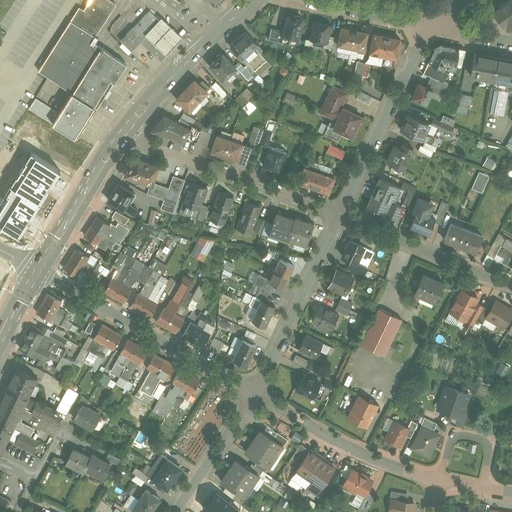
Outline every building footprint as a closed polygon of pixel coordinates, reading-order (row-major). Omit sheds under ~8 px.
[(90,0),(84,10),(79,7),(39,71),(72,93),(93,106),(110,80),(115,83),(127,64),(94,43),(98,38),(95,36),(116,4),(109,0),(90,0)] [(511,0),(509,0),(506,3),(504,1),(502,2),(501,1),(501,3),(499,4),(501,6),(493,12),(502,24),(504,22),(508,28),(511,28),(511,0)] [(149,11),(127,35),(138,45),(144,38),(144,37),(145,35),(159,20),(158,19),(149,11)] [(296,15),(293,17),(287,16),(283,31),(282,40),(283,40),(290,42),(291,35),(298,37),(298,39),(299,39),(303,19),(301,19),(301,17),(296,15)] [(159,20),(145,35),(166,55),(183,37),(160,16),(158,19),(159,20)] [(322,21),(318,20),(315,21),(313,21),(310,38),(315,39),(314,45),(323,46),(324,41),(328,42),(331,25),(323,23),(322,21)] [(350,27),(348,28),(342,27),(338,47),(337,50),(338,50),(350,53),(350,50),(355,28),(350,27)] [(283,31),(271,28),(269,39),(283,42),(283,40),(282,40),(283,31)] [(367,32),(361,31),(360,29),(355,28),(350,50),(353,50),(353,48),(358,49),(358,52),(363,53),(367,32)] [(260,48),(247,32),(231,46),(241,59),(243,57),(255,70),(267,60),(258,50),(260,48)] [(379,35),(375,34),(371,52),(382,55),(381,59),(383,59),(388,35),(382,34),(379,35)] [(138,45),(127,35),(120,42),(131,52),(138,45)] [(394,36),(388,35),(383,59),(385,59),(385,56),(391,57),(391,58),(396,59),(396,58),(397,58),(397,55),(397,54),(397,53),(400,43),(400,39),(395,38),(394,36)] [(405,44),(400,43),(397,53),(403,54),(405,44)] [(442,44),(441,45),(440,44),(434,48),(435,49),(434,50),(428,63),(443,71),(441,74),(445,75),(446,71),(453,73),(455,64),(458,48),(442,44)] [(464,49),(458,48),(455,64),(461,65),(464,49)] [(275,56),(268,49),(264,53),(270,61),(275,56)] [(222,54),(220,54),(216,57),(216,59),(209,66),(222,80),(226,77),(229,81),(236,75),(233,71),(236,68),(223,53),(222,54)] [(497,58),(474,53),(470,74),(480,76),(493,79),(497,58)] [(511,60),(497,58),(493,79),(511,82),(511,60)] [(365,62),(359,60),(356,72),(362,73),(365,62)] [(443,71),(428,63),(423,73),(430,77),(438,81),(439,80),(441,74),(443,71)] [(266,82),(259,75),(255,79),(262,86),(266,82)] [(493,79),(480,76),(478,84),(492,87),(493,79)] [(439,80),(438,81),(430,77),(428,82),(445,90),(448,84),(439,80)] [(201,85),(194,79),(186,89),(199,101),(207,90),(201,85)] [(511,82),(493,79),(492,87),(487,111),(502,114),(507,89),(511,90),(511,82)] [(210,87),(204,81),(201,85),(207,90),(210,87)] [(432,90),(418,84),(412,97),(426,103),(432,90)] [(349,93),(333,85),(320,112),(336,120),(342,108),(341,108),(345,99),(345,100),(349,93)] [(199,101),(186,89),(178,98),(190,110),(199,101)] [(243,92),(234,100),(242,109),(251,100),(243,92)] [(294,106),(298,96),(288,92),(284,102),(294,106)] [(372,97),(361,92),(357,98),(368,104),(372,97)] [(60,113),(53,123),(74,137),(86,118),(89,120),(92,116),(89,114),(93,106),(72,93),(60,113)] [(472,95),(460,93),(458,106),(469,108),(472,95)] [(60,113),(36,98),(29,108),(53,123),(60,113)] [(361,116),(342,108),(336,120),(335,123),(329,121),(328,124),(327,123),(326,125),(327,125),(323,133),(332,138),(347,145),(361,116)] [(429,124),(409,114),(401,130),(430,144),(434,136),(425,132),(429,124)] [(190,129),(164,115),(152,130),(184,142),(188,134),(191,129),(190,129)] [(453,127),(433,118),(430,124),(450,133),(453,127)] [(201,130),(192,125),(190,129),(191,129),(188,134),(193,136),(191,139),(197,142),(201,130)] [(212,134),(201,130),(197,142),(207,146),(212,134)] [(332,138),(323,133),(318,130),(315,137),(330,143),(332,138)] [(265,132),(260,145),(267,147),(271,134),(265,132)] [(229,139),(217,135),(212,151),(224,155),(229,139)] [(251,147),(229,139),(224,155),(245,163),(251,147)] [(331,144),(327,152),(343,159),(347,151),(331,144)] [(401,149),(394,145),(387,161),(403,169),(412,149),(403,145),(401,149)] [(286,154),(270,149),(264,166),(280,171),(286,154)] [(23,231),(60,172),(28,152),(7,186),(10,188),(4,196),(0,193),(0,226),(16,236),(20,229),(23,231)] [(484,165),(492,170),(497,161),(488,157),(484,165)] [(158,167),(138,159),(133,160),(125,173),(125,177),(127,176),(151,185),(158,167)] [(309,170),(304,168),(299,183),(307,185),(306,186),(313,189),(319,170),(310,167),(309,170)] [(329,174),(319,170),(313,189),(320,191),(321,190),(328,193),(333,178),(328,176),(329,174)] [(484,193),(491,176),(480,171),(473,188),(484,193)] [(173,176),(169,188),(155,183),(153,188),(150,187),(147,193),(164,200),(176,204),(185,180),(173,176)] [(380,177),(367,205),(395,218),(401,205),(393,201),(400,186),(380,177)] [(417,187),(403,181),(401,187),(407,190),(414,194),(417,187)] [(135,194),(119,183),(109,201),(123,209),(123,208),(134,215),(137,209),(130,204),(135,194)] [(208,189),(192,183),(184,204),(200,210),(208,189)] [(414,194),(407,190),(401,202),(409,205),(414,194)] [(233,197),(219,192),(214,207),(210,218),(211,219),(212,216),(225,220),(233,197)] [(428,203),(418,199),(413,212),(415,213),(410,226),(429,234),(434,222),(435,219),(434,218),(427,215),(429,211),(426,210),(428,203)] [(176,204),(164,200),(161,208),(173,213),(176,204)] [(261,207),(247,202),(238,226),(252,231),(261,207)] [(441,202),(434,218),(435,219),(434,222),(440,225),(448,204),(441,202)] [(208,207),(203,205),(198,217),(204,219),(205,217),(208,207)] [(214,207),(209,205),(208,207),(205,217),(210,218),(214,207)] [(151,209),(148,223),(155,224),(159,210),(151,209)] [(129,218),(117,212),(114,217),(125,224),(129,218)] [(272,223),(269,232),(280,236),(279,238),(286,241),(286,239),(293,219),(276,212),(272,223)] [(116,228),(97,216),(91,225),(103,233),(110,238),(114,240),(117,242),(120,239),(121,239),(127,230),(119,224),(116,228)] [(313,224),(294,217),(293,219),(286,239),(305,246),(313,224)] [(265,220),(259,218),(254,232),(260,234),(265,220)] [(224,223),(211,219),(209,223),(222,227),(224,223)] [(272,223),(267,221),(263,230),(269,232),(272,223)] [(483,236),(452,223),(445,240),(476,252),(483,236)] [(103,233),(91,225),(85,235),(98,243),(102,236),(103,233)] [(215,240),(200,237),(193,250),(206,257),(215,240)] [(364,246),(351,240),(343,256),(357,262),(364,246)] [(494,242),(487,254),(494,258),(501,246),(494,242)] [(88,257),(76,249),(64,268),(77,275),(81,269),(85,262),(88,257)] [(511,251),(508,250),(502,262),(508,266),(509,264),(511,265),(511,251)] [(122,251),(114,263),(112,265),(118,268),(122,262),(126,254),(122,251)] [(124,263),(122,262),(118,268),(113,278),(112,277),(104,291),(114,296),(131,267),(135,259),(129,255),(124,263)] [(294,265),(280,259),(275,269),(289,276),(294,265)] [(100,272),(95,269),(98,263),(93,261),(91,266),(88,272),(97,277),(100,272)] [(166,266),(158,261),(153,269),(162,274),(166,266)] [(91,266),(85,262),(81,269),(87,273),(88,272),(91,266)] [(363,268),(351,262),(348,268),(360,273),(363,268)] [(149,266),(144,264),(139,272),(140,272),(136,279),(140,282),(149,266)] [(149,266),(140,282),(144,284),(139,293),(138,292),(130,306),(140,312),(158,280),(159,279),(162,274),(153,269),(149,266)] [(139,272),(131,267),(114,296),(124,302),(131,288),(130,288),(136,279),(140,272),(139,272)] [(275,269),(270,279),(269,280),(281,286),(284,287),(289,276),(275,269)] [(353,279),(336,270),(328,286),(346,295),(353,279)] [(270,279),(258,273),(253,284),(260,287),(270,291),(272,285),(280,289),(281,286),(269,280),(270,279)] [(443,283),(423,274),(415,292),(415,293),(413,298),(419,301),(421,295),(435,301),(443,283)] [(168,309),(164,307),(156,321),(166,327),(187,290),(193,281),(185,276),(173,298),(174,298),(168,309)] [(171,277),(163,290),(168,293),(175,280),(171,277)] [(158,280),(140,312),(150,317),(157,304),(154,302),(164,283),(158,280)] [(205,288),(199,285),(192,298),(198,301),(205,288)] [(270,291),(260,287),(255,297),(261,299),(263,295),(267,297),(270,291)] [(462,289),(451,309),(455,311),(454,313),(455,317),(460,319),(463,318),(466,320),(476,302),(478,298),(462,289)] [(187,290),(166,327),(176,332),(184,318),(181,316),(185,310),(184,309),(190,299),(193,293),(187,290)] [(62,301),(48,293),(43,303),(63,315),(62,318),(66,320),(70,315),(65,312),(65,311),(58,308),(62,301)] [(267,297),(263,295),(261,299),(256,309),(270,316),(275,305),(273,304),(274,301),(267,297)] [(255,297),(254,296),(249,306),(256,309),(261,299),(255,297)] [(353,304),(341,298),(338,304),(350,309),(353,304)] [(511,312),(511,309),(496,300),(490,309),(487,315),(486,317),(504,327),(511,312)] [(476,302),(466,320),(469,321),(466,326),(471,329),(476,320),(484,306),(476,302)] [(63,315),(43,303),(37,313),(51,320),(55,314),(62,318),(63,315)] [(350,309),(338,304),(335,309),(347,315),(350,309)] [(339,314),(319,305),(312,320),(331,329),(339,314)] [(484,306),(476,320),(482,324),(486,317),(487,315),(490,309),(484,306)] [(379,308),(361,344),(384,355),(389,345),(396,331),(401,321),(402,319),(379,308)] [(270,316),(256,309),(251,320),(265,326),(270,316)] [(197,326),(191,322),(183,336),(193,341),(200,328),(205,316),(200,313),(197,317),(200,318),(197,326)] [(210,333),(204,329),(206,322),(209,323),(211,319),(205,316),(200,328),(193,341),(202,346),(210,333)] [(66,320),(62,318),(59,323),(63,326),(67,320),(66,320)] [(96,324),(91,321),(85,331),(90,333),(96,324)] [(406,324),(401,321),(396,331),(401,334),(406,324)] [(87,349),(87,350),(90,351),(97,355),(100,350),(104,343),(112,330),(102,324),(87,349)] [(50,338),(44,335),(44,334),(43,331),(33,326),(30,328),(25,337),(62,356),(63,356),(66,351),(58,347),(60,344),(50,338)] [(121,335),(112,330),(104,343),(107,345),(114,349),(121,335)] [(68,339),(54,331),(53,331),(50,338),(60,344),(64,346),(68,339)] [(324,343),(307,334),(299,349),(317,358),(320,351),(327,354),(331,347),(324,344),(324,343)] [(62,356),(25,337),(20,348),(46,361),(48,357),(59,362),(62,356)] [(224,343),(214,338),(210,348),(219,353),(224,343)] [(138,345),(128,339),(121,353),(127,356),(130,358),(138,345)] [(257,345),(243,339),(238,349),(252,356),(257,345)] [(148,350),(138,345),(130,358),(126,365),(123,370),(120,376),(128,381),(138,364),(139,364),(148,350)] [(394,348),(389,345),(384,355),(389,358),(394,348)] [(83,346),(75,360),(83,364),(90,351),(87,350),(87,349),(83,346)] [(238,349),(231,346),(228,353),(234,356),(238,349)] [(252,356),(238,349),(234,356),(233,360),(247,366),(252,356)] [(103,352),(100,350),(97,355),(103,358),(106,353),(103,352)] [(149,378),(146,377),(142,384),(148,387),(150,385),(164,360),(154,354),(146,367),(153,371),(149,378)] [(103,358),(97,355),(92,365),(97,368),(103,358)] [(308,361),(297,355),(293,362),(305,367),(308,361)] [(63,356),(62,356),(59,362),(55,368),(66,374),(72,361),(63,356)] [(164,360),(150,385),(155,388),(162,376),(165,378),(173,365),(164,360)] [(505,376),(509,365),(501,361),(497,373),(505,376)] [(123,363),(120,362),(118,366),(123,370),(126,365),(123,363)] [(37,379),(17,369),(8,387),(28,397),(29,397),(37,379)] [(190,375),(180,369),(173,382),(179,386),(175,392),(179,394),(190,375)] [(144,374),(140,371),(134,381),(139,383),(144,374)] [(200,380),(190,375),(179,394),(181,396),(185,389),(192,393),(200,380)] [(320,382),(303,375),(296,389),(313,397),(320,382)] [(335,383),(326,379),(323,385),(332,389),(335,383)] [(133,384),(130,382),(128,384),(126,383),(123,388),(128,391),(133,384)] [(489,393),(489,383),(467,382),(467,392),(489,393)] [(148,387),(142,384),(139,389),(145,392),(148,387)] [(155,388),(150,385),(148,387),(145,392),(151,396),(155,388)] [(468,394),(447,386),(441,402),(447,404),(445,410),(446,413),(450,414),(453,413),(453,412),(461,415),(464,406),(468,394)] [(28,397),(8,387),(0,403),(0,420),(13,427),(24,405),(28,397)] [(78,393),(68,387),(62,399),(72,405),(78,393)] [(84,397),(79,394),(74,403),(80,406),(84,397)] [(169,395),(163,406),(170,410),(176,399),(170,396),(169,395)] [(368,401),(358,396),(348,414),(359,419),(357,422),(368,427),(379,405),(369,400),(368,401)] [(29,397),(28,397),(24,405),(33,410),(32,412),(53,421),(58,411),(56,410),(29,397)] [(90,401),(84,397),(80,406),(81,407),(83,405),(87,407),(90,401)] [(72,405),(62,399),(56,410),(58,411),(66,415),(72,405)] [(87,407),(83,405),(81,407),(75,419),(92,429),(100,414),(87,407)] [(470,408),(464,406),(461,415),(467,417),(470,408)] [(66,415),(58,411),(53,421),(61,425),(66,415)] [(461,415),(453,412),(453,413),(450,421),(464,425),(467,417),(461,415)] [(437,423),(424,417),(421,424),(434,429),(437,423)] [(0,451),(13,427),(0,420),(0,451)] [(418,423),(411,420),(408,427),(408,428),(405,435),(410,438),(418,423)] [(395,421),(385,439),(399,446),(405,435),(408,428),(408,427),(395,421)] [(439,435),(423,427),(412,448),(429,456),(439,435)] [(273,439),(260,430),(253,441),(276,456),(274,455),(281,445),(281,444),(273,439)] [(296,431),(293,439),(301,443),(304,435),(296,431)] [(288,439),(277,432),(273,439),(281,444),(281,445),(283,446),(288,439)] [(39,441),(23,433),(18,443),(33,451),(39,441)] [(276,456),(253,441),(246,451),(258,460),(267,466),(267,465),(274,455),(275,457),(276,456)] [(300,444),(290,458),(300,465),(310,450),(300,444)] [(90,457),(73,449),(67,461),(74,464),(73,466),(83,472),(85,469),(90,457)] [(317,455),(310,450),(300,465),(299,466),(315,478),(308,488),(317,493),(335,467),(322,459),(322,457),(318,455),(317,455)] [(122,459),(109,453),(106,459),(119,466),(122,459)] [(109,463),(92,454),(90,457),(85,469),(96,475),(97,473),(103,476),(109,463)] [(182,468),(168,459),(161,470),(175,479),(182,468)] [(249,468),(236,459),(229,470),(250,484),(257,474),(257,473),(249,468)] [(267,466),(258,460),(255,465),(263,470),(265,472),(269,467),(267,465),(267,466)] [(255,465),(252,463),(249,468),(257,473),(257,474),(259,475),(263,470),(255,465)] [(315,478),(299,466),(292,476),(308,488),(315,478)] [(138,468),(132,479),(143,485),(149,475),(138,468)] [(175,479),(161,470),(154,480),(168,489),(175,479)] [(250,484),(229,470),(222,481),(238,492),(243,495),(243,494),(250,484)] [(372,481),(351,470),(345,482),(351,486),(350,488),(351,491),(354,492),(358,491),(364,495),(365,495),(367,491),(372,481)] [(136,488),(132,485),(127,492),(132,495),(136,488)] [(231,501),(213,488),(210,489),(206,486),(197,499),(212,509),(210,511),(223,511),(224,511),(225,511),(240,511),(241,511),(231,501)] [(161,499),(147,490),(140,500),(154,510),(161,499)] [(367,491),(365,495),(364,495),(358,507),(367,511),(375,496),(367,491)] [(407,493),(391,491),(390,500),(391,500),(391,499),(405,502),(407,493)] [(243,495),(238,492),(234,498),(244,506),(249,498),(243,494),(243,495)] [(11,501),(0,495),(0,508),(6,511),(11,501)] [(274,511),(283,511),(289,501),(282,498),(274,511)] [(405,502),(391,499),(391,500),(390,509),(396,510),(395,511),(412,511),(414,503),(405,502)] [(152,511),(154,510),(140,500),(133,511),(135,511),(152,511)] [(483,511),(485,503),(479,502),(477,511),(478,511),(477,511),(483,511)]
